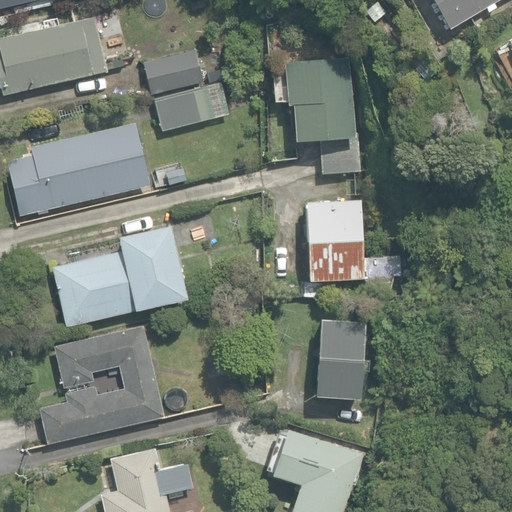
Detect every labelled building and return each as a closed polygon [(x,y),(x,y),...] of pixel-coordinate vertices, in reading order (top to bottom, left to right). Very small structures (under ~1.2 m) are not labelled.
[(0,0),(0,8),(36,0),(0,0)] [(431,0),(448,28),(496,0),(431,0)] [(0,37),(0,88),(1,94),(105,70),(92,16),(37,28),(35,21),(18,25),(20,32),(0,37)] [(144,62),(151,93),(199,82),(192,51),(144,62)] [(317,138),(320,173),(359,170),(356,132),(352,132),(348,57),(283,61),(286,103),(292,103),(294,139),(317,138)] [(153,99),(161,131),(208,119),(200,87),(153,99)] [(3,161),(17,216),(149,183),(133,121),(30,147),(32,154),(3,161)] [(303,201),(306,279),(362,277),(359,198),(303,201)] [(51,266),(64,326),(116,314),(134,309),(186,298),(169,224),(117,236),(121,250),(51,266)] [(312,395),(358,398),(363,320),(317,317),(312,395)] [(38,407),(47,442),(162,415),(141,325),(53,346),(62,385),(91,379),(89,372),(117,365),(123,387),(95,393),(94,386),(64,393),(66,401),(38,407)] [(288,511),(341,511),(362,452),(286,426),(269,475),(298,485),(288,511)] [(169,511),(166,493),(192,487),(187,463),(158,469),(154,447),(108,457),(115,491),(99,495),(102,511),(169,511)]
